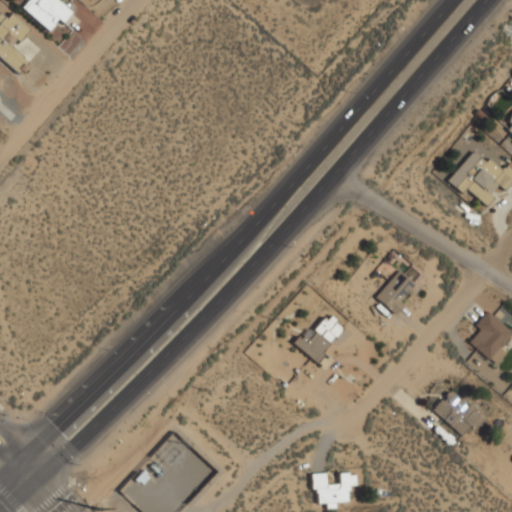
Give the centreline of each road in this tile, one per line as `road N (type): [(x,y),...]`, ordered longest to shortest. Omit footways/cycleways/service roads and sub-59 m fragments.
road 1 (primary): [(39,469),(332,166),(479,0)]
road 2 (primary): [(439,0),(315,142),(20,449)]
road 3 (residential): [(511,234),(345,431)]
road 4 (tertiary): [(332,166),(511,281)]
road 5 (residential): [(0,159),(138,0)]
